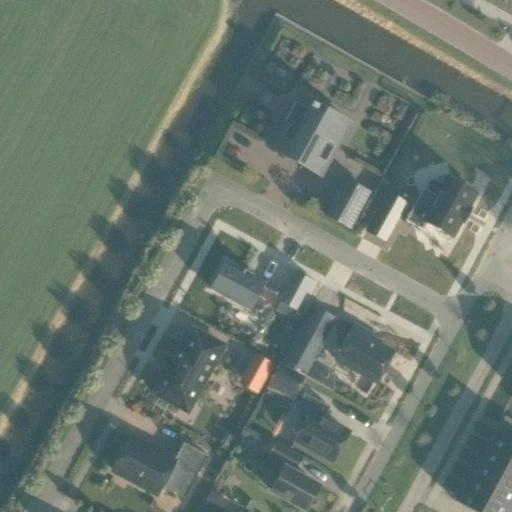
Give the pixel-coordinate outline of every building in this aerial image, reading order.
[(349,124),(311,103),(307,111),(294,103),(283,124),(285,125),(271,150),(320,177),(349,124)] [(467,209),(475,194),(446,178),(436,197),(422,190),(405,221),(420,229),(424,222),(451,237),(460,221),(463,223),(470,210),(467,209)] [(368,193),(343,180),(324,215),(349,229),(368,193)] [(387,192),(375,215),(394,226),(406,203),(387,192)] [(210,289),(249,311),(263,284),(252,278),(253,276),(244,271),(243,273),(225,263),(210,289)] [(303,278),(294,274),(279,302),(287,306),(300,313),(316,285),(303,278)] [(335,360),(376,383),(392,353),(368,339),(370,335),(354,326),(335,360)] [(303,327),(284,362),(305,373),(324,338),(303,327)] [(181,344),(154,394),(183,410),(187,412),(196,395),(222,346),(198,333),(190,349),(185,347),(181,344)] [(254,356),(245,373),(262,383),(272,365),(254,356)] [(279,366),(271,381),(295,393),(303,379),(279,366)] [(309,413),(294,440),(333,462),(348,434),(322,419),(329,408),(304,394),(297,407),(309,413)] [(511,431),(511,428),(511,422),(504,418),(500,425),(511,431)] [(511,440),(493,430),(485,445),(511,459),(511,440)] [(156,495),(161,486),(184,499),(207,456),(183,444),(175,458),(159,449),(158,453),(130,438),(111,471),(156,495)] [(275,443),(268,455),(285,465),(284,468),(294,473),(302,459),(275,443)] [(511,459),(485,445),(477,459),(511,477),(511,459)] [(511,477),(477,459),(469,473),(511,495),(511,477)] [(283,467),(271,490),(306,510),(319,487),(294,473),(284,468),(283,467)] [(511,511),(511,495),(469,473),(462,487),(508,511),(511,511)] [(508,511),(462,487),(454,501),(472,511),(508,511)] [(207,511),(221,511),(227,502),(210,493),(201,509),(207,511)] [(244,498),(240,505),(252,511),(256,504),(244,498)]
